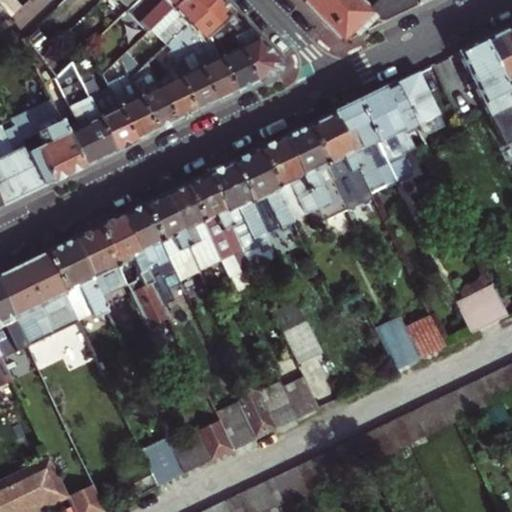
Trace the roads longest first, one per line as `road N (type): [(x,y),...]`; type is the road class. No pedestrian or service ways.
road 1 (residential): [(0,239),(332,77)]
road 2 (residential): [(332,77),(496,0)]
